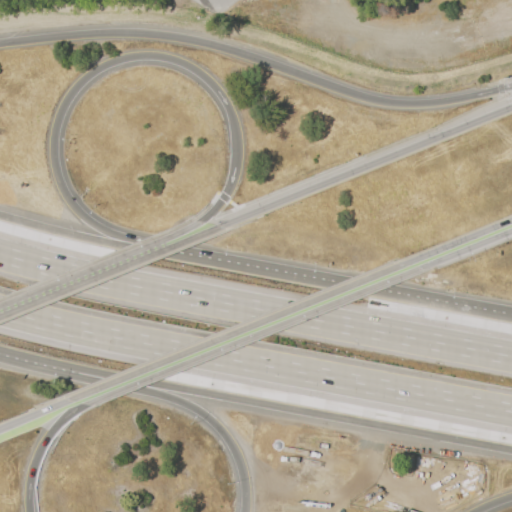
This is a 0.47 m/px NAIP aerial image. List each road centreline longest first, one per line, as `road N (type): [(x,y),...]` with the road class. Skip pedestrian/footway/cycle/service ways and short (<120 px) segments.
road 1 (motorway): [(200,261),(96,226),(66,192),(55,149),(66,107),(96,72),(144,56),(193,68),(226,101),(238,144),(231,189),(204,223)]
road 2 (motorway): [(98,373),(180,401),(221,428),(244,468),(247,511),(31,495),(44,447),(78,404)]
road 3 (motorway): [(511,87),(450,102),(391,104),(178,38),(116,33),(0,44)]
road 4 (motorway): [(511,358),(136,288),(0,253)]
road 5 (motorway): [(0,309),(123,340),(511,412)]
road 6 (motorway): [(98,373),(511,450)]
road 7 (primary): [(78,404),(413,267)]
road 8 (motorway): [(511,319),(200,261)]
road 9 (primary): [(511,109),(224,228)]
road 10 (motorway): [(200,261),(0,215)]
road 11 (primary): [(172,249),(0,313)]
